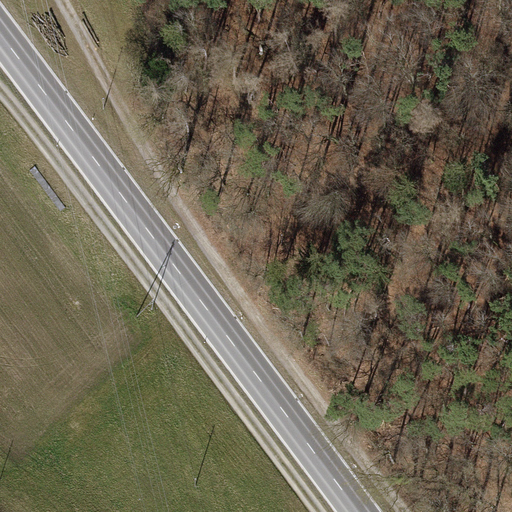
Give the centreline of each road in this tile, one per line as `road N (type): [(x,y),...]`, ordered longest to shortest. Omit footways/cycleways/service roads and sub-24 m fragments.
road 1 (track): [(65,0),(195,225),(403,511)]
road 2 (secondary): [(0,32),(359,511)]
road 3 (track): [(0,100),(312,511)]
